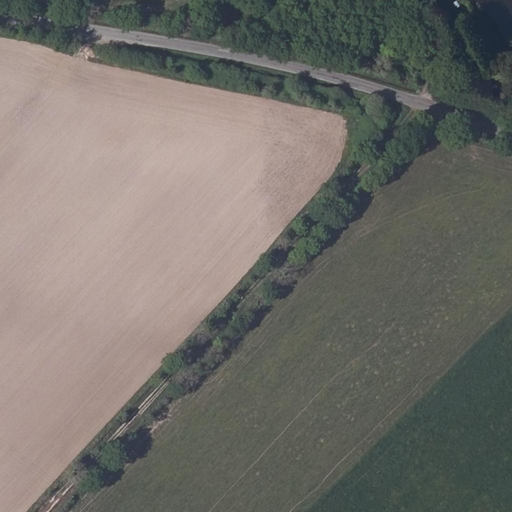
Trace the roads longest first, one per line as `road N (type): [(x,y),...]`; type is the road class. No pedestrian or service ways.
road 1 (unclassified): [(0,17),(320,73),(511,137)]
road 2 (track): [(117,35),(143,56),(320,96)]
